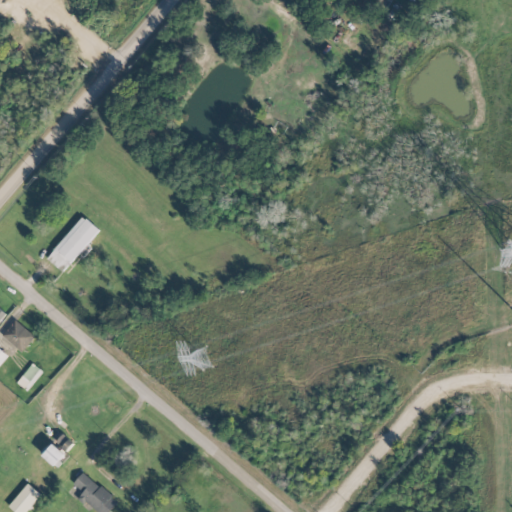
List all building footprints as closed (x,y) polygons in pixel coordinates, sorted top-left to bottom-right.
[(46,257),(62,271),(99,230),(83,216),(46,257)] [(20,352),(34,337),(15,319),(1,334),(20,352)] [(0,363),(8,356),(0,348),(0,363)] [(42,370),(31,363),(17,383),(28,391),(42,370)] [(42,454),(55,465),(74,444),(62,432),(42,454)] [(95,511),(107,511),(117,502),(83,471),(72,484),(82,492),(78,496),(95,511)] [(8,506),(15,511),(24,511),(40,494),(28,483),(8,506)]
